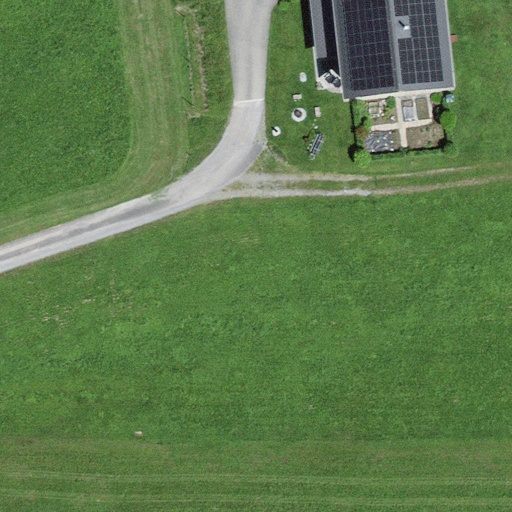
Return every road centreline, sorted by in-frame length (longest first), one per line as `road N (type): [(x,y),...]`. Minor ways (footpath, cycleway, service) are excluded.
road 1 (track): [(259,0),(250,160),(217,195),(0,264)]
road 2 (track): [(511,174),(348,181),(237,174)]
